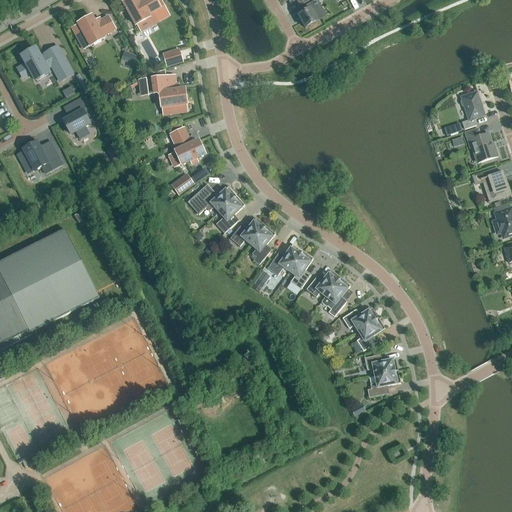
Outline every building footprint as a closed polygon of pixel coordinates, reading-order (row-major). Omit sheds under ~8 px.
[(148,16),(155,12),(160,9),(155,0),(147,0),(141,4),(139,0),(127,0),(127,2),(124,4),(136,26),(138,25),(142,31),(151,26),(148,20),(150,19),(148,16)] [(305,13),(299,17),(306,29),(318,22),(317,22),(322,19),(319,12),(323,10),(317,0),(316,0),(302,8),(305,13)] [(92,17),(79,25),(82,31),(76,34),(81,44),(87,41),(91,47),(104,40),(103,37),(115,30),(108,18),(96,24),(92,17)] [(22,67),(18,69),(19,70),(20,69),(25,77),(23,78),(24,79),(28,77),(27,76),(32,74),(37,82),(37,81),(49,74),(49,75),(46,69),(52,66),(61,82),(62,82),(61,81),(72,76),(62,57),(57,47),(56,48),(46,53),(45,54),(46,56),(41,59),(35,49),(35,50),(23,57),(23,56),(22,57),(27,65),(22,67)] [(168,68),(182,63),(179,51),(164,55),(168,68)] [(137,57),(125,52),(122,60),(134,64),(137,57)] [(148,95),(160,93),(162,108),(169,107),(170,115),(181,113),(180,106),(187,105),(185,90),(177,91),(175,77),(161,79),(146,81),(148,95)] [(477,93),(461,98),(462,100),(461,102),(461,105),(462,107),(464,108),(469,121),(462,123),(465,130),(476,126),(474,120),(485,117),(477,93)] [(64,122),(71,135),(90,125),(85,115),(91,112),(92,114),(93,114),(84,98),(73,104),(79,114),(64,122)] [(455,135),(463,132),(460,125),(452,128),(455,135)] [(176,153),(169,156),(175,169),(182,166),(205,155),(199,141),(191,145),(184,129),(171,135),(178,151),(176,152),(176,153)] [(478,130),(465,134),(470,149),(473,148),(478,164),(498,157),(495,148),(492,149),(488,135),(480,137),(478,130)] [(24,151),(25,152),(18,156),(26,170),(32,167),(35,172),(42,168),(46,174),(63,165),(56,152),(45,158),(37,143),(24,151)] [(107,150),(116,166),(123,162),(114,146),(107,150)] [(511,198),(503,173),(497,175),(495,169),(497,169),(496,168),(471,176),(472,177),(478,175),(488,204),(510,196),(511,198)] [(179,197),(195,185),(187,174),(171,186),(179,197)] [(219,213),(237,197),(228,188),(218,197),(207,185),(207,186),(188,203),(199,216),(206,209),(210,212),(214,208),(219,213)] [(235,216),(245,206),(237,197),(219,213),(224,219),(216,225),(224,235),(239,221),(240,221),(235,216)] [(511,209),(509,210),(508,205),(501,207),(496,209),(494,209),(498,224),(496,225),(494,227),(496,233),(499,234),(502,233),(503,239),(511,236),(511,209)] [(251,246),(266,227),(256,219),(248,230),(242,225),(242,226),(230,240),(240,248),(245,241),(251,246)] [(267,246),(275,235),(266,227),(251,246),(256,250),(252,255),(256,258),(253,261),(259,266),(272,251),(267,246)] [(0,351),(38,333),(37,332),(99,299),(65,230),(0,262),(0,351)] [(199,234),(195,238),(199,242),(203,238),(199,234)] [(289,273),(303,253),(293,246),(285,257),(279,253),(279,254),(267,270),(278,277),(284,269),(289,273)] [(204,252),(209,257),(214,252),(210,247),(204,252)] [(305,271),(313,260),(303,253),(289,273),(295,277),(290,283),(301,291),(311,276),(305,271)] [(258,280),(265,285),(270,277),(264,272),(258,280)] [(326,298),(341,279),(331,272),(322,282),(317,278),(316,278),(317,278),(306,290),(316,298),(320,293),(326,298)] [(342,298),(350,287),(341,279),(326,298),(331,302),(327,307),(331,310),(329,313),(334,318),(347,303),(342,298)] [(358,332),(379,319),(372,309),(360,316),(356,310),(356,311),(343,319),(349,330),(354,326),(358,332)] [(373,337),(385,330),(379,319),(358,332),(362,338),(357,342),(364,352),(377,344),(373,337)] [(318,341),(322,349),(327,346),(322,339),(318,341)] [(398,372),(396,360),(382,363),(381,355),(380,356),(365,359),(367,371),(374,370),(375,377),(398,372)] [(387,387),(401,384),(398,372),(375,377),(376,384),(370,385),(371,390),(367,391),(369,399),(389,395),(387,387)] [(366,413),(362,404),(351,409),(356,418),(366,413)] [(402,458),(399,452),(393,455),(396,460),(402,458)]
